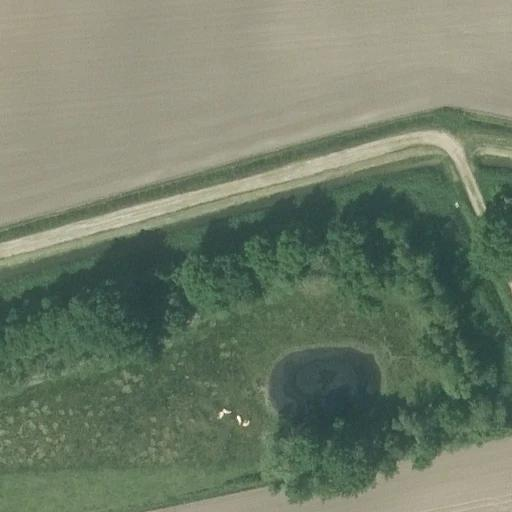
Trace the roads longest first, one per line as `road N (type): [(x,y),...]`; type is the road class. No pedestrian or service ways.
road 1 (track): [(0,256),(404,142),(448,139)]
road 2 (track): [(448,139),(511,281)]
